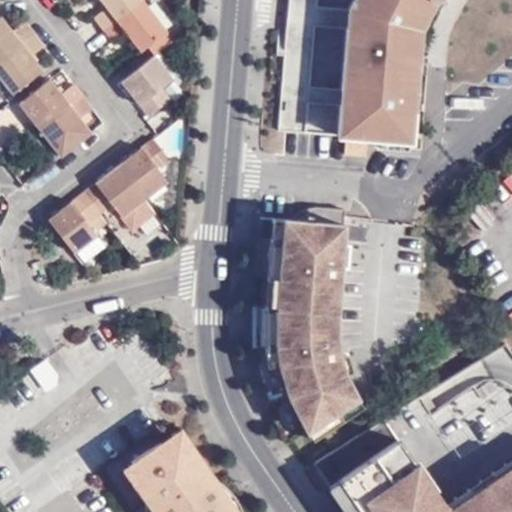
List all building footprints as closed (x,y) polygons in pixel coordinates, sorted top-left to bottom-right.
[(109,41),(147,11),(138,0),(96,0),(110,18),(99,28),(109,41)] [(300,0),(286,142),(312,145),(312,128),(315,113),(316,99),(321,40),(322,20),(325,0),(300,0)] [(413,153),(414,146),(423,32),(437,0),(364,0),(355,21),(354,42),(354,50),(349,100),(347,117),(345,131),(343,165),(371,167),(371,148),(377,149),(413,153)] [(166,33),(176,26),(160,3),(150,9),(166,33)] [(171,42),(147,11),(109,41),(118,53),(130,44),(145,63),(171,42)] [(355,21),(322,20),(321,40),(354,42),(355,21)] [(0,26),(0,66),(37,37),(31,29),(17,40),(5,22),(0,26)] [(37,37),(0,66),(0,76),(18,99),(45,76),(34,61),(46,50),(37,37)] [(179,86),(162,65),(129,89),(156,125),(175,109),(166,96),(179,86)] [(24,107),(46,135),(88,101),(79,91),(66,101),(52,85),(24,107)] [(347,117),(349,100),(316,99),(315,113),(347,117)] [(88,101),(46,135),(66,161),(94,139),(84,124),(97,114),(88,101)] [(315,113),(312,128),(345,131),(347,117),(315,113)] [(162,146),(128,174),(157,210),(177,194),(169,183),(180,173),(162,146)] [(377,157),(413,161),(413,153),(377,149),(377,157)] [(128,174),(93,201),(112,225),(125,215),(134,228),(157,210),(128,174)] [(93,201),(57,228),(87,267),(110,249),(100,233),(112,225),(93,201)] [(281,427),(289,440),(307,429),(353,398),(341,374),(336,357),(333,340),(333,313),(338,268),(340,246),(343,210),(316,207),(315,222),(288,220),(264,218),(263,246),(261,328),(260,356),(265,379),(281,427)] [(315,222),(316,207),(314,207),(308,208),(298,211),(289,217),(288,220),(315,222)] [(263,402),(274,420),(277,425),(288,441),(289,440),(281,427),(265,379),(260,356),(261,328),(263,246),(264,218),(259,217),(250,307),(250,346),(253,368),(263,402)] [(347,247),(340,246),(338,268),(345,268),(347,247)] [(511,511),(511,346),(506,338),(313,461),(348,511),(511,511)] [(343,355),(336,357),(341,374),(348,371),(343,355)] [(353,398),(307,429),(313,437),(359,407),(353,398)] [(238,511),(230,501),(225,503),(216,479),(181,428),(131,461),(135,467),(148,486),(140,492),(150,506),(158,500),(166,511),(238,511)] [(148,486),(135,467),(127,472),(140,492),(148,486)] [(150,506),(154,511),(166,511),(158,500),(150,506)]
